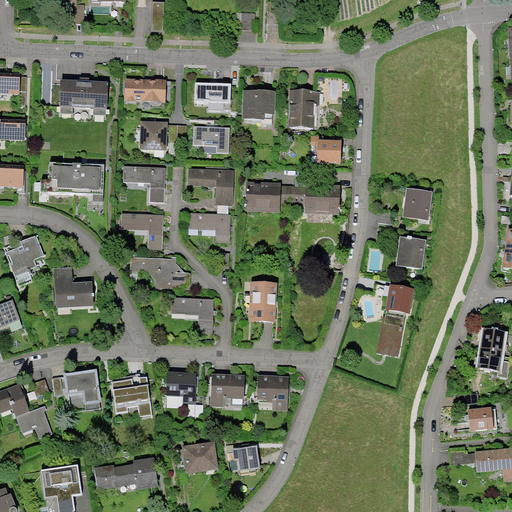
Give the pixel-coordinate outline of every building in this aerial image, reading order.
[(29,79),(0,77),(0,96),(23,98),(23,93),(28,93),(29,79)] [(168,84),(128,82),(127,104),(168,105),(168,84)] [(111,85),(64,83),(62,116),(75,117),(76,110),(98,111),(97,119),(110,119),(111,85)] [(235,87),(199,86),(198,105),(226,107),(225,113),(234,114),(235,87)] [(322,94),(292,93),(291,131),(315,132),(316,107),(321,108),(322,94)] [(280,97),(247,94),(245,122),(265,124),(265,117),(278,119),(280,97)] [(29,124),(0,122),(0,142),(28,144),(29,124)] [(187,128),(144,126),(142,152),(185,154),(187,128)] [(233,131),(196,129),(195,146),(217,147),(217,156),(232,157),(233,131)] [(346,145),(323,144),(322,167),(345,167),(346,145)] [(42,183),(42,195),(93,197),(93,205),(107,205),(109,168),(50,165),(49,183),(42,183)] [(27,168),(0,166),(0,192),(26,194),(27,168)] [(165,171),(126,170),(126,186),(151,186),(151,208),(165,209),(165,171)] [(234,172),(191,172),(190,188),(216,189),(215,207),(218,207),(218,215),(190,215),(190,232),(216,233),(216,246),(229,246),(230,216),(227,216),(227,206),(233,206),(234,172)] [(346,191),(248,185),(246,212),(284,215),(285,203),(307,204),(306,216),(344,218),(346,191)] [(436,195),(410,191),(406,220),(432,224),(436,195)] [(393,211),(379,209),(377,224),(391,226),(393,211)] [(165,218),(123,217),(123,231),(150,232),(150,251),(164,251),(165,218)] [(14,258),(7,259),(18,289),(34,284),(29,273),(37,269),(35,262),(45,257),(39,239),(24,243),(19,250),(14,253),(14,258)] [(429,244),(403,239),(398,267),(425,272),(429,244)] [(511,250),(506,250),(504,264),(503,269),(511,270),(511,250)] [(173,261),(132,260),(131,274),(148,274),(157,283),(156,292),(184,291),(190,288),(190,275),(182,271),(177,265),(177,259),(173,259),(173,261)] [(74,269),(56,270),(59,311),(96,308),(95,285),(75,286),(74,269)] [(280,284),(253,283),(251,322),(279,323),(280,284)] [(417,292),(394,289),(390,312),(385,311),(378,352),(403,356),(409,315),(413,316),(417,292)] [(214,302),(174,300),(173,315),(200,316),(199,335),(213,335),(214,302)] [(15,303),(0,308),(0,330),(22,323),(15,303)] [(502,353),(503,345),(502,345),(504,334),(485,331),(482,345),(482,350),(502,353)] [(498,372),(497,378),(507,379),(511,358),(502,357),(502,353),(482,350),(480,362),(479,369),(498,372)] [(100,372),(67,376),(70,397),(83,396),(85,407),(87,407),(88,414),(102,412),(101,406),(105,405),(100,372)] [(199,375),(169,374),(168,397),(184,398),(184,404),(198,405),(199,375)] [(248,377),(213,376),(212,409),(227,409),(227,400),(248,401),(248,377)] [(291,378),(259,377),(258,403),(276,403),(275,412),(289,413),(291,378)] [(133,380),(111,383),(116,415),(129,413),(129,409),(139,408),(140,417),(152,415),(148,379),(141,380),(142,389),(135,390),(133,380)] [(45,381),(32,386),(36,399),(50,395),(45,381)] [(21,385),(0,392),(0,416),(13,412),(22,437),(37,432),(40,441),(53,437),(45,413),(48,412),(47,408),(30,414),(21,385)] [(459,397),(460,406),(478,404),(477,395),(459,397)] [(496,419),(495,410),(468,413),(469,427),(470,432),(493,430),(492,420),(496,419)] [(217,443),(184,449),(188,476),(222,471),(217,443)] [(262,447),(236,450),(237,454),(228,455),(230,472),(239,471),(239,474),(265,471),(262,447)] [(511,450),(476,454),(477,467),(478,472),(503,469),(504,482),(511,480),(511,450)] [(451,465),(466,464),(464,451),(450,453),(451,465)] [(116,467),(97,470),(100,492),(137,487),(138,493),(162,490),(157,459),(134,462),(135,468),(117,471),(116,467)] [(80,467),(42,472),(46,501),(58,499),(59,511),(76,511),(74,497),(84,496),(80,467)] [(7,490),(0,493),(0,511),(19,511),(12,495),(10,498),(7,490)]
